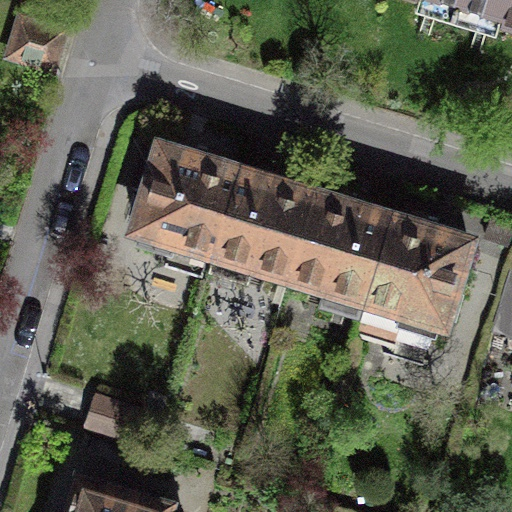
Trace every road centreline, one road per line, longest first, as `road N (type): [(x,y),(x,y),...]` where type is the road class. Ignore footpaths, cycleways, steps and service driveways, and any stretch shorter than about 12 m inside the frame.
road 1 (residential): [(511,187),(92,58)]
road 2 (residential): [(92,58),(0,358)]
